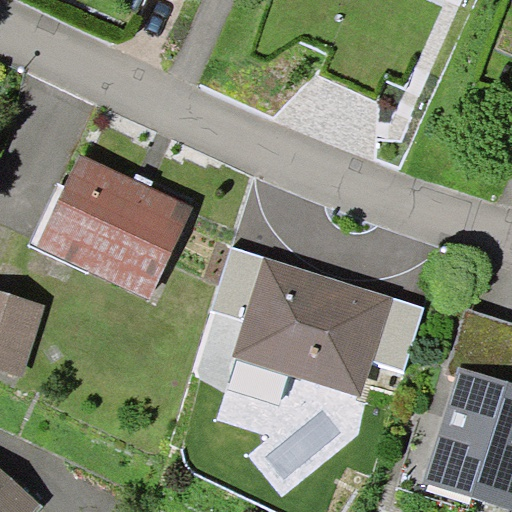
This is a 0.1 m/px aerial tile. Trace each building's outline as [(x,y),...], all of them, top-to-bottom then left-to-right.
[(313,80),(372,107),(397,52),(338,25),(313,80)] [(185,217),(75,166),(36,248),(147,300),(185,217)] [(352,394),(380,307),(264,271),(266,263),(240,254),(223,305),(227,307),(216,343),(238,350),(235,357),(234,357),(226,380),(230,387),(238,390),(237,394),(241,401),(249,404),(256,400),(257,396),(274,401),(281,397),(288,374),(352,394)] [(0,374),(12,378),(19,355),(0,349),(0,318),(5,302),(0,300),(0,374)] [(511,506),(511,396),(505,394),(511,371),(511,333),(464,318),(446,377),(459,381),(428,478),(399,469),(392,492),(455,511),(464,511),(471,494),(511,506)] [(0,511),(33,511),(35,510),(0,478),(0,511)]
